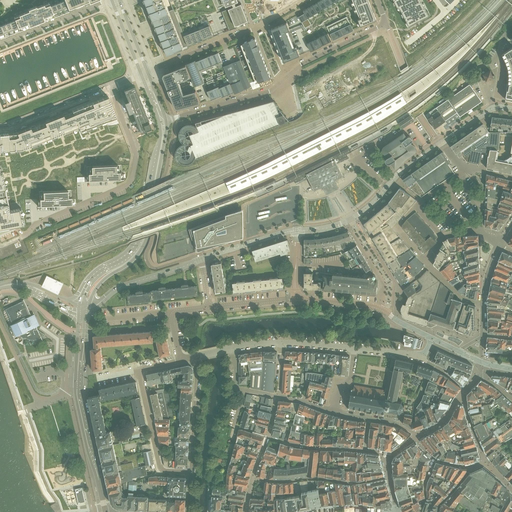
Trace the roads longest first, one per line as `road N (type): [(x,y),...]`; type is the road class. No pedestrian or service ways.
road 1 (track): [(167,164),(193,167),(388,81),(483,0)]
road 2 (residential): [(109,88),(135,150),(130,181),(23,236)]
road 3 (tertiary): [(104,511),(78,392),(83,309)]
road 4 (residential): [(191,472),(159,467),(137,370),(180,361)]
road 5 (tertiary): [(296,230),(351,219),(441,143)]
road 6 (residential): [(288,75),(386,24),(376,0)]
road 7 (tertiary): [(83,309),(120,286),(200,259)]
road 8 (tertiary): [(161,147),(143,238),(124,262)]
road 9 (residential): [(375,479),(252,477)]
